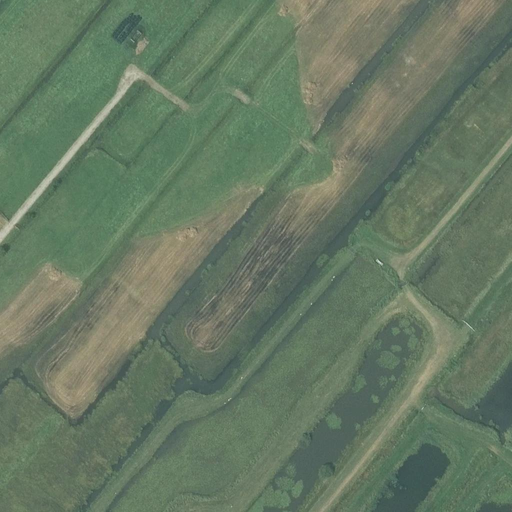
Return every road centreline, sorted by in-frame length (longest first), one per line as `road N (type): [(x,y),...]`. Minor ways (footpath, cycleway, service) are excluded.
road 1 (track): [(511,141),(401,275),(405,294),(438,335),(439,351),(319,511)]
road 2 (track): [(0,239),(136,75),(185,105)]
road 3 (track): [(511,462),(426,414),(412,397)]
